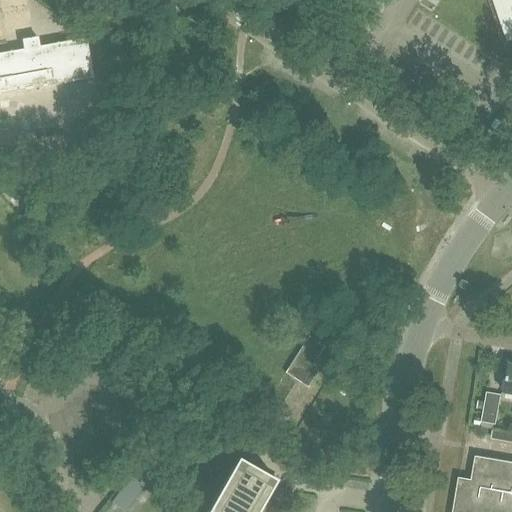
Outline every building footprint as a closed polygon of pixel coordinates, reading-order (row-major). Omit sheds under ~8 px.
[(511,0),(493,0),(507,42),(511,40),(511,0)] [(0,92),(92,76),(86,38),(39,46),(37,36),(18,39),(20,50),(0,53),(0,92)] [(119,62),(111,74),(123,82),(131,70),(119,62)] [(308,335),(285,372),(308,387),(318,372),(311,367),(325,346),(308,335)] [(495,423),(501,396),(489,393),(483,421),(495,423)] [(511,511),(511,462),(475,456),(471,480),(459,477),(452,511),(511,511)] [(205,511),(258,511),(277,480),(249,464),(237,457),(205,511)] [(124,511),(125,511),(143,488),(129,478),(111,502),(124,511)]
